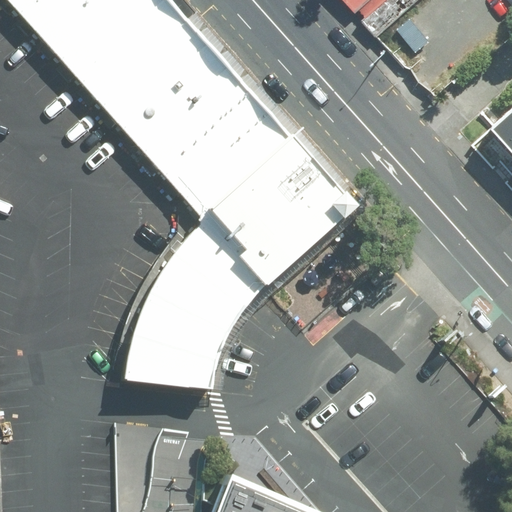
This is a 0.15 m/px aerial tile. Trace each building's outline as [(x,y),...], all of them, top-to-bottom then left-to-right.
[(257,285),(264,293),(350,214),(156,0),(7,0),(198,221),(257,285)] [(387,0),(344,0),(364,21),(387,0)] [(511,107),(492,125),(511,147),(511,107)] [(127,335),(119,381),(207,392),(213,360),(222,332),(237,306),(257,285),(198,221),(168,254),(144,292),(127,335)] [(329,511),(330,508),(240,469),(221,511),(329,511)]
